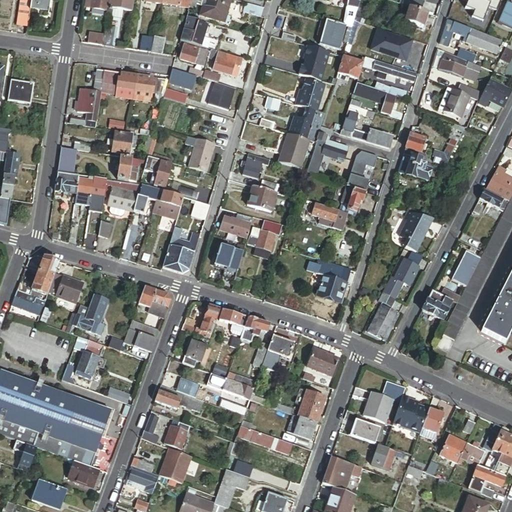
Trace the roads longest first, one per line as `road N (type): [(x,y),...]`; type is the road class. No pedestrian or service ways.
road 1 (residential): [(186,290),(275,0)]
road 2 (residential): [(386,360),(511,119)]
road 3 (residential): [(104,511),(186,290)]
road 4 (residential): [(66,51),(36,246)]
road 5 (residential): [(339,338),(396,158)]
road 6 (residential): [(359,347),(302,511)]
road 7 (residential): [(396,158),(447,0)]
road 8 (residential): [(186,290),(339,338)]
road 9 (residential): [(36,246),(186,290)]
road 10 (residential): [(386,360),(511,417)]
